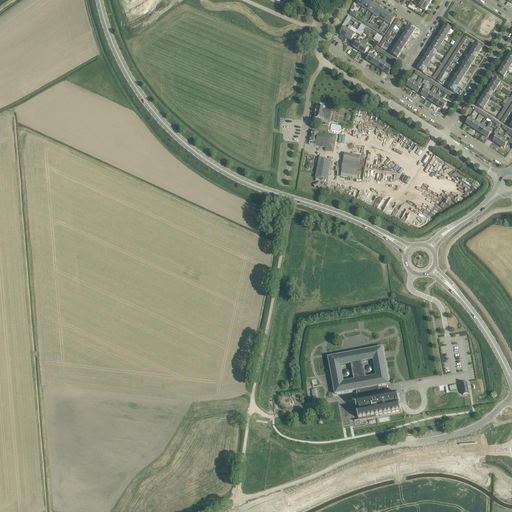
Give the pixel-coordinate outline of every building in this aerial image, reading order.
[(366,0),(362,7),(368,11),(373,3),(367,0),(366,0)] [(429,6),(422,1),(418,7),(425,11),(429,6)] [(368,11),(374,14),(378,7),(373,3),(368,11)] [(374,14),(379,18),(384,11),(378,7),(374,14)] [(379,18),(385,21),(389,14),(384,11),(379,18)] [(389,14),(385,21),(390,25),(395,18),(389,14)] [(352,28),(346,38),(351,41),(355,35),(356,33),(358,35),(364,26),(361,24),(357,31),(352,28)] [(445,25),(442,31),(448,34),(451,29),(445,25)] [(340,34),(346,38),(352,28),(349,26),(347,29),(344,28),(342,32),(340,34)] [(367,28),(364,26),(358,35),(361,36),(363,33),(367,28)] [(404,28),(403,30),(411,36),(415,30),(409,27),(407,29),(404,28)] [(405,32),(402,38),(408,41),(411,36),(403,30),(402,31),(405,32)] [(442,31),(438,36),(444,40),(448,34),(442,31)] [(374,39),(379,43),(382,37),(377,34),(374,39)] [(438,36),(435,42),(441,45),(444,40),(438,36)] [(402,38),(398,43),(404,47),(408,41),(402,38)] [(354,47),(359,51),(365,41),(363,39),(361,43),(358,41),(354,47)] [(365,41),(359,51),(364,54),(369,48),(366,46),(368,42),(365,41)] [(435,42),(431,47),(437,51),(441,45),(435,42)] [(398,43),(395,49),(401,53),(404,47),(398,43)] [(470,48),(470,49),(478,54),(482,48),(476,45),(472,50),(470,48)] [(431,47),(428,53),(434,56),(437,51),(431,47)] [(401,53),(395,49),(393,51),(391,50),(389,53),(397,58),(401,53)] [(466,54),(469,56),(475,59),(478,54),(470,49),(466,54)] [(428,53),(424,58),(430,62),(434,56),(428,53)] [(366,60),(372,64),(376,58),(370,54),(366,60)] [(469,56),(465,61),(471,65),(475,59),(469,56)] [(372,64),(378,68),(381,62),(376,58),(372,64)] [(424,58),(421,63),(427,67),(430,62),(424,58)] [(461,62),(459,65),(468,71),(471,65),(465,61),(463,64),(461,62)] [(378,68),(383,71),(387,65),(381,62),(378,68)] [(505,62),(501,68),(507,72),(511,66),(505,62)] [(427,67),(421,63),(417,69),(423,73),(427,67)] [(387,65),(383,71),(389,75),(392,69),(387,65)] [(458,72),(464,76),(468,71),(459,65),(456,70),(458,72)] [(507,72),(501,68),(498,73),(504,77),(507,72)] [(458,72),(455,78),(461,82),(464,76),(458,72)] [(455,78),(451,83),(457,87),(461,82),(455,78)] [(495,78),(491,84),(497,87),(501,82),(495,78)] [(406,86),(412,90),(416,84),(410,80),(406,86)] [(457,87),(451,83),(449,86),(448,85),(446,88),(454,93),(457,87)] [(416,84),(412,90),(417,93),(421,87),(416,84)] [(491,84),(488,89),(494,93),(497,87),(491,84)] [(421,95),(426,99),(430,93),(425,89),(421,95)] [(488,89),(484,95),(490,99),(494,93),(488,89)] [(426,99),(432,102),(436,96),(430,93),(426,99)] [(484,95),(481,100),(487,104),(490,99),(484,95)] [(432,102),(437,106),(441,100),(436,96),(432,102)] [(441,100),(437,106),(443,110),(447,104),(441,100)] [(487,104),(481,100),(477,106),(483,110),(487,104)] [(316,113),(315,118),(323,120),(324,115),(331,116),(332,111),(325,109),(326,107),(317,105),(316,110),(315,113),(316,113)] [(466,124),(471,128),(475,121),(472,120),(474,117),(471,116),(466,124)] [(471,128),(477,131),(481,125),(475,121),(471,128)] [(477,131),(482,135),(486,129),(481,125),(477,131)] [(486,129),(482,135),(488,138),(492,132),(486,129)] [(310,141),(309,144),(314,145),(326,148),(325,151),(332,153),(334,150),(336,136),(325,133),(325,134),(312,131),(310,141)] [(504,137),(500,134),(499,137),(497,136),(496,136),(493,142),(498,145),(504,137)] [(504,137),(498,145),(504,149),(506,146),(509,147),(511,142),(511,139),(510,139),(508,143),(507,143),(504,141),(506,138),(504,137)] [(341,177),(356,179),(360,156),(344,153),(341,177)] [(314,181),(321,182),(322,179),(328,181),(332,161),(319,159),(314,181)] [(379,386),(388,384),(382,348),(328,357),(335,394),(356,390),(358,400),(355,401),(357,409),(357,408),(358,410),(357,411),(357,410),(359,420),(355,421),(376,417),(375,415),(400,411),(399,403),(398,403),(398,401),(399,401),(397,393),(381,396),(379,387),(379,386)]
